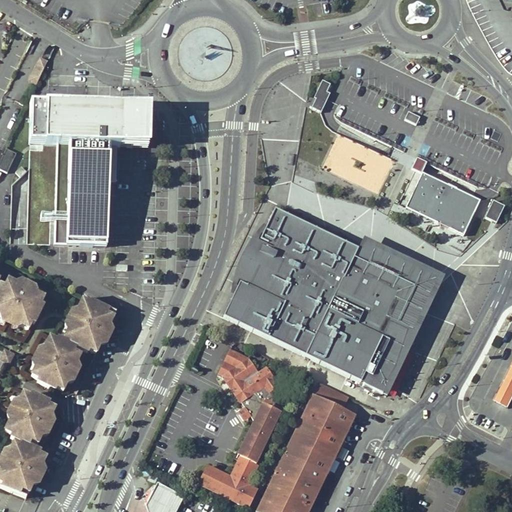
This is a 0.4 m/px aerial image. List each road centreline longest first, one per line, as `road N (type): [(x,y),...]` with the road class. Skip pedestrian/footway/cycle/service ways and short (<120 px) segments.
road 1 (secondary): [(105,511),(219,254),(238,87)]
road 2 (secondary): [(183,96),(204,166),(197,253),(78,511)]
road 3 (unclassified): [(504,282),(449,382),(421,410)]
road 4 (unclassified): [(250,65),(306,48),(395,37)]
road 5 (unclassified): [(385,11),(305,36),(247,33)]
road 6 (unknown): [(396,438),(375,425),(363,432),(325,511)]
road 7 (unclassified): [(421,410),(396,438),(358,511)]
